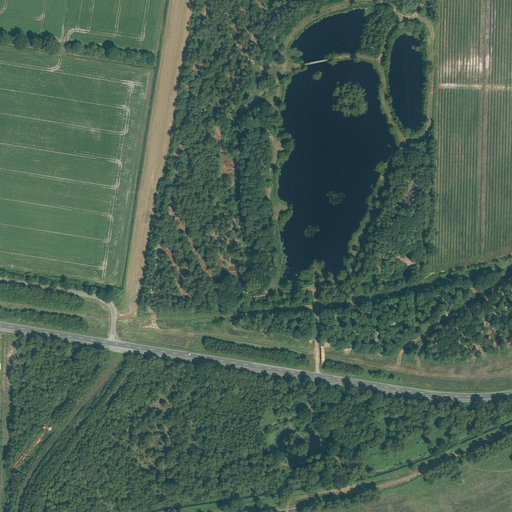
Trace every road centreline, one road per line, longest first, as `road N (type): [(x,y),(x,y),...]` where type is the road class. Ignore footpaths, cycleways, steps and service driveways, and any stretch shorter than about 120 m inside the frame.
road 1 (tertiary): [(112,344),(425,393),(511,393)]
road 2 (track): [(125,346),(31,469),(13,511)]
road 3 (residential): [(112,344),(111,302),(0,279)]
